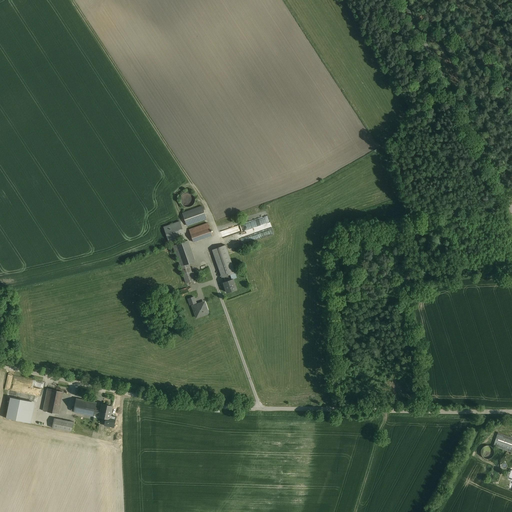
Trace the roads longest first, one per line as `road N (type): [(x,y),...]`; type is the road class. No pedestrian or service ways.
road 1 (unclassified): [(0,366),(206,407),(511,411)]
road 2 (unclassified): [(511,215),(401,0)]
road 3 (track): [(72,0),(205,200)]
